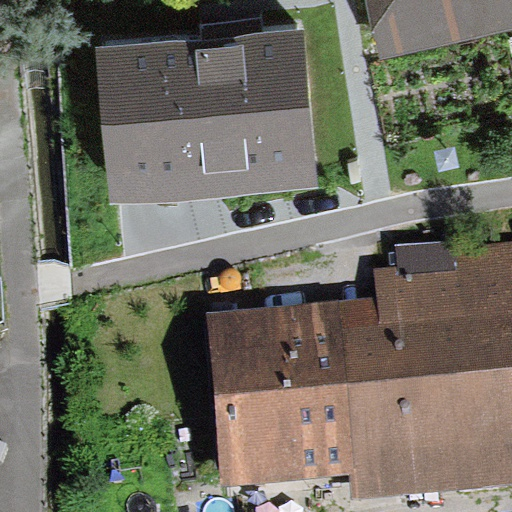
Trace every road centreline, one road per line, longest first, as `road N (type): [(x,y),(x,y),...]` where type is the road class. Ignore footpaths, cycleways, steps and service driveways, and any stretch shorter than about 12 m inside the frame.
road 1 (unclassified): [(16,292),(325,223),(511,193)]
road 2 (unclassified): [(21,511),(16,292)]
road 3 (unclassified): [(16,292),(0,87)]
